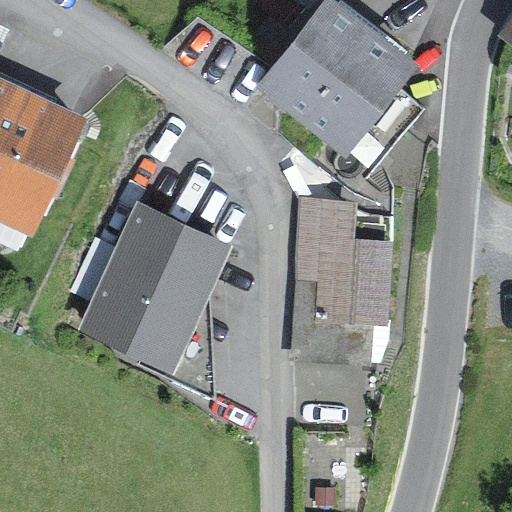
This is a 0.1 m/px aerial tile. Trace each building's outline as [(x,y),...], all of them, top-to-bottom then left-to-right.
[(294,28),(252,82),(337,148),(401,66),(316,0),(294,28)] [(316,0),(257,0),(294,28),(316,0)] [(0,130),(18,88),(0,80),(0,130)] [(73,110),(18,88),(0,130),(0,215),(26,225),(73,110)] [(218,242),(127,204),(76,326),(167,364),(218,242)] [(296,205),(293,359),(369,361),(372,242),(345,241),(346,206),(296,205)]
